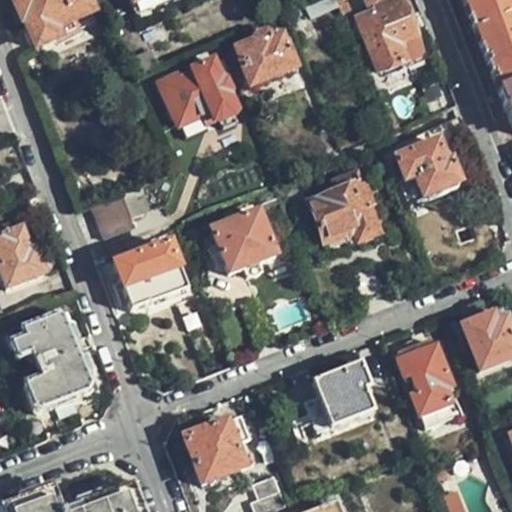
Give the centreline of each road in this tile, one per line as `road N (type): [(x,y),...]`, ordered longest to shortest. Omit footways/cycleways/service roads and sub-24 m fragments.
road 1 (unclassified): [(511,272),(138,422)]
road 2 (unclassified): [(0,50),(138,422)]
road 3 (unclassified): [(511,198),(433,0)]
road 4 (unclassified): [(0,475),(138,422)]
